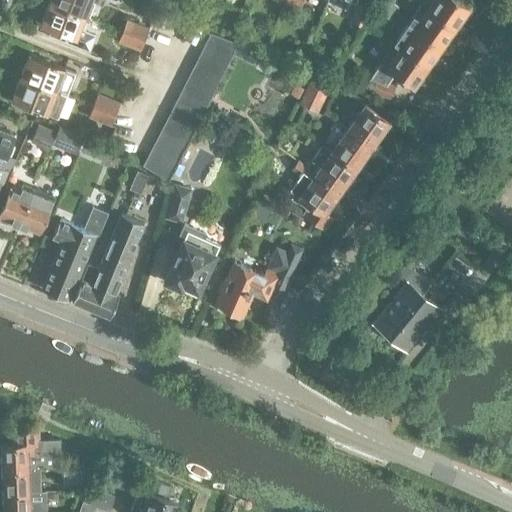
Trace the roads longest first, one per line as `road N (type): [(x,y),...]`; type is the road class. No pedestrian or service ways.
road 1 (residential): [(250,382),(511,44)]
road 2 (tertiary): [(511,499),(250,382)]
road 3 (tertiary): [(250,382),(0,294)]
